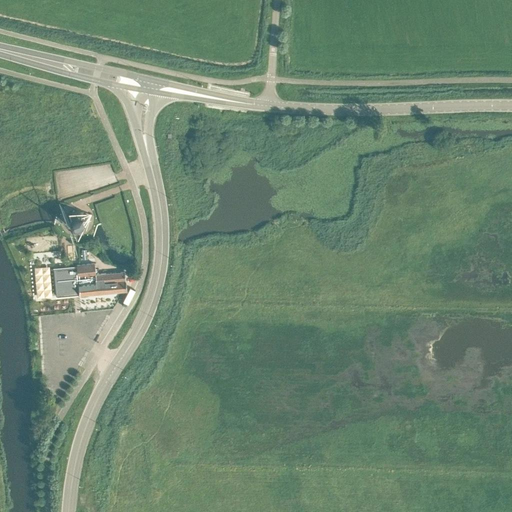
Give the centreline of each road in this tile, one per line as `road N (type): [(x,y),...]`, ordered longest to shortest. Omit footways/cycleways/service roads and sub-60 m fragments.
road 1 (secondary): [(68,511),(87,422),(156,287),(162,232),(149,159)]
road 2 (secondary): [(511,105),(267,106)]
road 3 (secondary): [(129,81),(0,50)]
